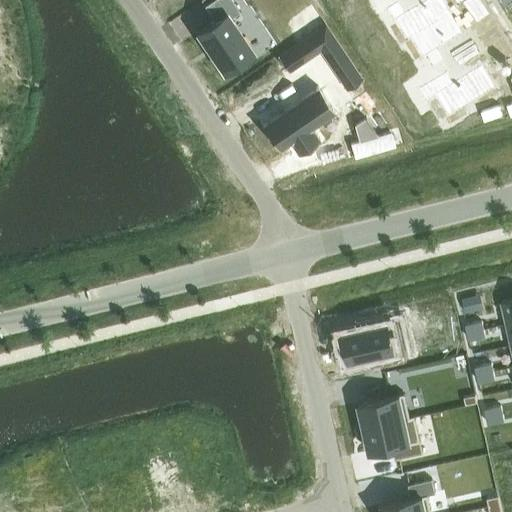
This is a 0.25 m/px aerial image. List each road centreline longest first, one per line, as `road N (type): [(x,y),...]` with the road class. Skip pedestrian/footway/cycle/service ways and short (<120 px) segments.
road 1 (residential): [(128,0),(269,215),(284,257)]
road 2 (tertiary): [(284,257),(0,328)]
road 3 (residential): [(284,257),(341,504)]
road 4 (tertiary): [(511,200),(284,257)]
